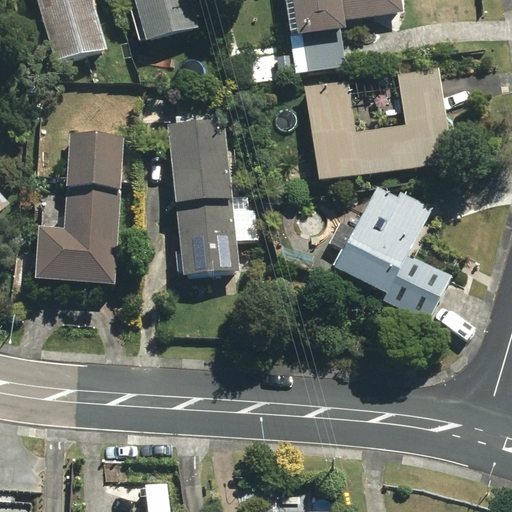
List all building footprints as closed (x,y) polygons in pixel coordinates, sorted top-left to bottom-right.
[(19,0),(40,78),(97,63),(80,0),(19,0)] [(117,0),(132,56),(188,43),(177,0),(117,0)] [(391,0),(277,0),(289,86),(340,78),(333,34),(395,24),(391,0)] [(272,65),(274,82),(285,81),(283,63),(272,65)] [(295,98),(310,194),(433,176),(430,151),(442,149),(431,76),(391,82),(398,135),(346,144),(338,92),(295,98)] [(164,135),(171,290),(227,287),(220,133),(164,135)] [(25,294),(100,301),(109,208),(111,208),(117,154),(64,149),(54,244),(30,242),(25,294)] [(373,312),(417,334),(443,283),(400,261),(423,216),(374,192),(323,291),(371,316),(373,312)]
